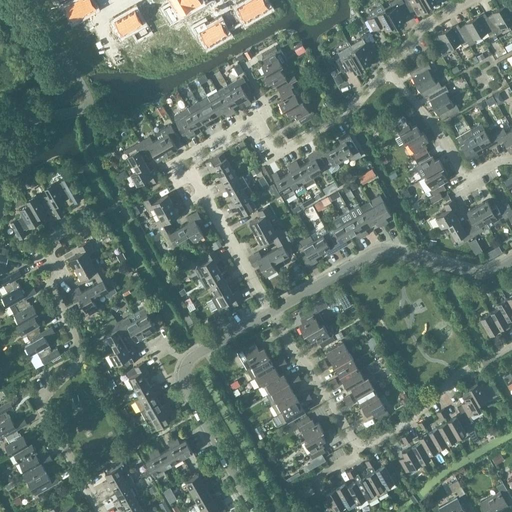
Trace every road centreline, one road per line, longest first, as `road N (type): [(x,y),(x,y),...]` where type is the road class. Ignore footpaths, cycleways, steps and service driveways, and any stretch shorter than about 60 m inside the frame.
road 1 (residential): [(99,511),(42,404),(81,356),(51,289),(59,272),(48,252),(55,236),(84,219)]
road 2 (residential): [(482,363),(400,428),(360,447),(273,312)]
road 3 (residential): [(273,312),(197,181),(176,169),(255,118)]
road 4 (residential): [(256,511),(183,379),(192,357),(273,312)]
road 5 (residential): [(273,312),(379,251),(478,273),(511,259)]
road 6 (residential): [(387,71),(354,109),(284,149),(272,145),(255,118)]
road 7 (residential): [(511,161),(463,171),(387,71)]
